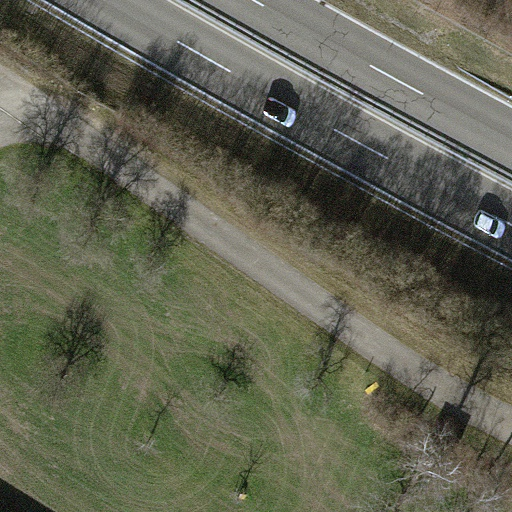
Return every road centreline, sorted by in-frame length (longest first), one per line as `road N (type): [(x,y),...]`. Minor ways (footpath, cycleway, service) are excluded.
road 1 (track): [(0,101),(6,90),(384,351),(511,424)]
road 2 (trunk): [(106,0),(511,225)]
road 3 (trunk): [(511,142),(252,0)]
